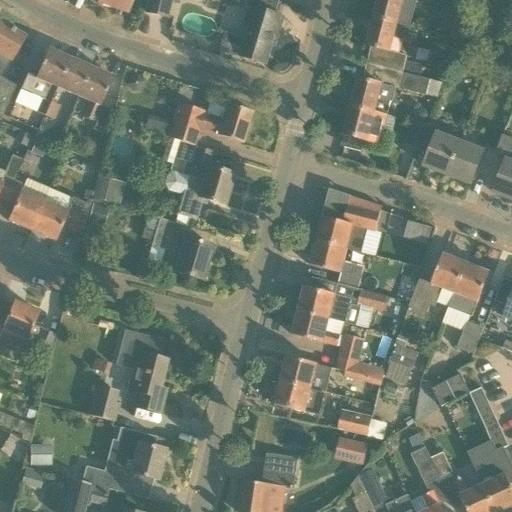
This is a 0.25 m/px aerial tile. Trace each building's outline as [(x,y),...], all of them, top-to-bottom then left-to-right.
[(97,0),(96,3),(128,14),(132,0),(97,0)] [(167,18),(170,0),(148,0),(145,12),(167,18)] [(275,14),(279,1),(275,0),(247,0),(246,7),(255,10),(246,40),(226,34),(221,51),(266,65),(276,34),(279,35),(283,21),(280,20),(281,16),(275,14)] [(414,0),(417,1),(416,0),(377,0),(373,19),(411,28),(412,27),(398,24),(400,16),(401,11),(403,0),(414,0)] [(484,12),(489,0),(473,0),(471,6),(484,12)] [(408,42),(411,28),(373,19),(366,46),(400,55),(404,41),(408,42)] [(0,120),(0,121),(15,87),(0,77),(24,37),(0,23),(0,120)] [(56,88),(69,58),(48,49),(35,79),(27,75),(21,90),(40,99),(35,112),(44,116),(50,102),(56,88)] [(69,58),(56,88),(78,97),(90,68),(69,58)] [(421,78),(424,66),(411,63),(405,61),(402,73),(421,78)] [(108,136),(114,111),(100,106),(112,77),(90,68),(78,97),(91,102),(84,117),(97,122),(94,130),(108,136)] [(438,100),(442,83),(421,78),(402,73),(398,89),(426,96),(438,100)] [(358,78),(350,107),(387,116),(391,103),(392,103),(396,88),(358,78)] [(50,102),(44,116),(54,120),(60,106),(50,102)] [(243,144),(252,112),(226,104),(222,119),(203,113),(204,112),(179,105),(173,125),(168,139),(194,146),(198,130),(243,144)] [(388,117),(387,116),(350,107),(343,135),(381,145),(388,117)] [(405,145),(417,149),(426,126),(413,122),(412,126),(405,145)] [(438,130),(426,126),(417,149),(429,154),(424,167),(448,176),(460,143),(437,134),(438,130)] [(511,155),(511,151),(511,138),(503,135),(497,151),(487,176),(499,180),(494,194),(511,200),(511,155)] [(194,146),(168,139),(161,162),(172,165),(170,172),(189,178),(184,192),(178,215),(196,221),(203,199),(224,205),(234,175),(207,167),(212,152),(194,146)] [(483,151),(460,143),(448,176),(471,185),(476,171),(487,176),(497,151),(485,147),(483,151)] [(33,144),(29,152),(40,157),(44,149),(33,144)] [(0,198),(5,201),(13,183),(23,160),(12,155),(0,182),(0,198)] [(93,192),(91,198),(119,206),(121,200),(105,195),(109,179),(97,176),(93,192)] [(8,221),(32,231),(44,202),(21,192),(23,187),(13,183),(5,201),(15,205),(8,221)] [(73,198),(69,206),(67,212),(44,202),(32,231),(54,241),(61,225),(82,233),(89,205),(73,198)] [(91,205),(86,222),(102,227),(107,209),(91,205)] [(322,217),(316,242),(347,250),(362,253),(365,240),(368,231),(375,233),(379,214),(347,205),(343,223),(322,217)] [(142,238),(151,240),(155,217),(146,215),(142,238)] [(159,219),(159,221),(152,242),(151,246),(164,250),(159,267),(174,272),(202,281),(212,246),(188,239),(191,228),(159,219)] [(419,225),(415,241),(426,244),(431,228),(419,225)] [(358,290),(364,267),(344,262),(347,250),(316,242),(310,266),(341,274),(338,284),(358,290)] [(455,294),(467,264),(443,255),(432,284),(420,279),(408,311),(424,317),(429,306),(436,308),(438,304),(443,290),(455,294)] [(467,264),(455,294),(449,308),(471,317),(477,303),(478,304),(490,273),(467,264)] [(304,287),(298,311),(344,323),(356,326),(361,307),(383,313),(387,297),(358,290),(338,284),(335,295),(304,287)] [(511,320),(511,296),(511,297),(499,292),(489,320),(501,324),(504,317),(511,320)] [(25,341),(38,312),(14,302),(6,321),(0,318),(0,335),(2,331),(25,341)] [(338,346),(344,323),(298,311),(292,335),(323,343),(323,342),(338,346)] [(457,348),(469,353),(473,354),(483,329),(469,323),(467,322),(463,331),(457,348)] [(345,335),(338,359),(385,371),(359,363),(365,341),(345,335)] [(511,343),(506,341),(503,349),(511,352),(511,343)] [(159,414),(163,399),(157,397),(167,360),(138,353),(128,391),(136,393),(133,407),(159,414)] [(326,393),(332,369),(318,366),(318,365),(287,357),(280,381),(311,389),(326,393)] [(95,359),(91,369),(107,374),(110,365),(95,359)] [(381,387),(385,371),(338,359),(336,369),(346,372),(344,377),(381,387)] [(410,378),(413,369),(391,361),(387,372),(410,378)] [(437,387),(432,389),(441,407),(470,393),(461,375),(437,387)] [(304,413),(305,412),(311,389),(280,381),(274,405),(304,413)] [(115,422),(119,405),(115,404),(118,391),(95,385),(87,415),(115,422)] [(496,452),(509,446),(501,430),(485,394),(483,389),(472,393),(489,432),(487,432),(496,452)] [(0,412),(0,424),(10,428),(14,418),(0,413),(0,412)] [(367,437),(372,420),(342,413),(338,430),(367,437)] [(158,481),(166,451),(118,439),(114,452),(133,457),(128,473),(158,481)] [(364,466),(368,445),(340,439),(335,460),(364,466)] [(30,445),(30,464),(44,464),(44,445),(30,445)] [(440,479),(431,459),(426,448),(416,453),(412,455),(426,485),(440,479)] [(440,479),(453,473),(443,453),(431,459),(440,479)] [(505,475),(499,461),(477,471),(483,485),(482,486),(494,511),(500,511),(511,506),(511,488),(506,475),(505,475)] [(389,504),(379,482),(370,463),(359,476),(365,488),(375,511),(385,506),(388,511),(415,511),(407,496),(389,504)] [(126,494),(127,493),(125,492),(129,478),(85,467),(81,482),(91,485),(108,490),(126,494)] [(293,490),(295,474),(264,470),(262,484),(243,481),(238,511),(281,511),(285,489),(293,490)] [(375,511),(365,488),(359,476),(350,486),(356,498),(352,500),(357,511),(375,511)] [(471,491),(465,477),(454,482),(467,511),(494,511),(482,486),(471,491)] [(84,511),(87,503),(91,485),(81,482),(70,480),(61,511),(84,511)] [(104,507),(108,490),(91,485),(87,503),(104,507)] [(424,496),(430,508),(421,511),(443,511),(434,491),(424,496)]
